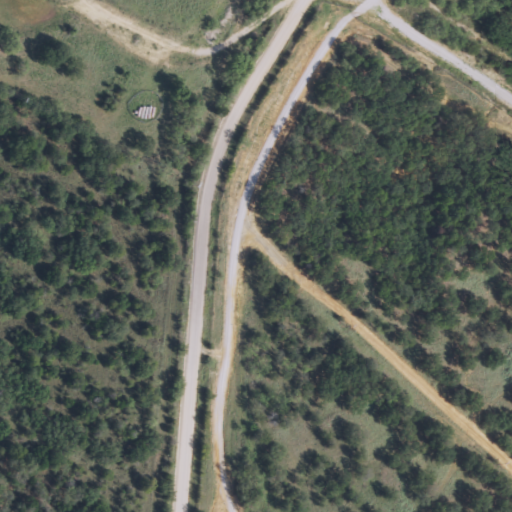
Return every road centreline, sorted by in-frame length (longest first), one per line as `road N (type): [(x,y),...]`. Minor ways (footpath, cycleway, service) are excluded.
road 1 (residential): [(185,511),(217,171),(241,107),(304,0)]
road 2 (residential): [(511,465),(272,253),(210,212)]
road 3 (residential): [(90,0),(168,45),(222,37),(298,9)]
road 4 (residential): [(234,511),(219,465),(237,373),(231,361),(195,347)]
